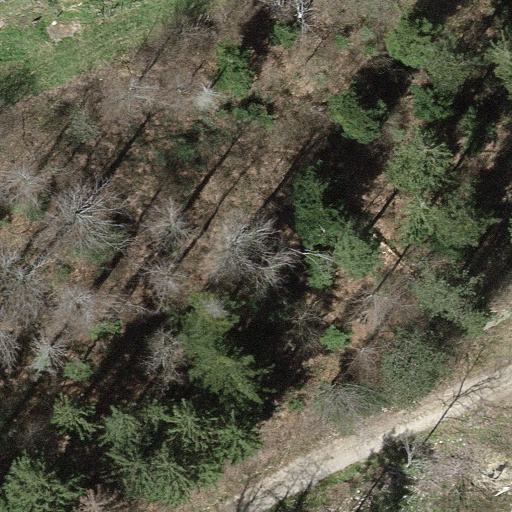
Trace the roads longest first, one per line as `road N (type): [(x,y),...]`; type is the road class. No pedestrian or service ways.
road 1 (track): [(511,382),(375,441),(260,511)]
road 2 (track): [(184,0),(0,75)]
